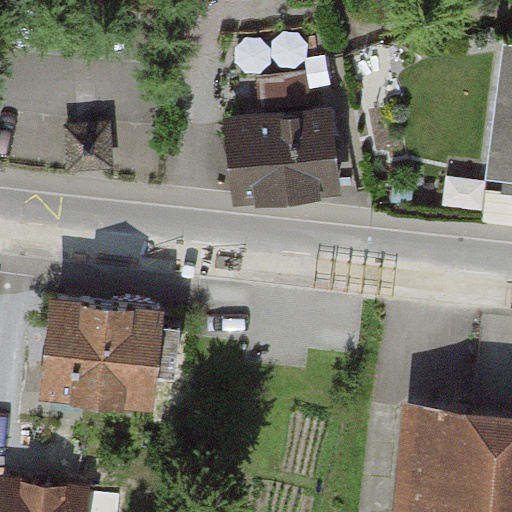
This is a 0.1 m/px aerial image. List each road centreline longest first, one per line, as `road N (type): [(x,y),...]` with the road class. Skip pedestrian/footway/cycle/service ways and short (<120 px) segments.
road 1 (tertiary): [(0,220),(511,275)]
road 2 (unknown): [(0,79),(152,93)]
